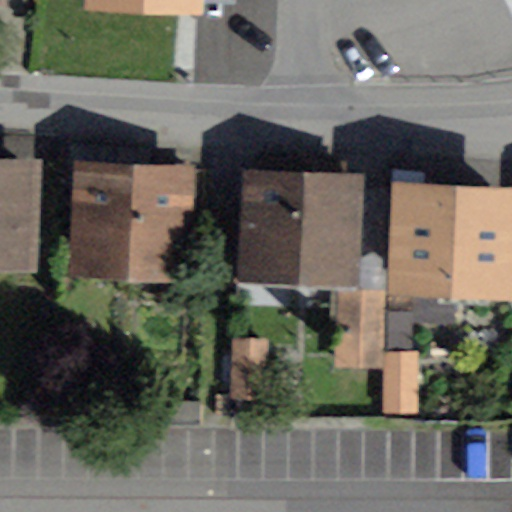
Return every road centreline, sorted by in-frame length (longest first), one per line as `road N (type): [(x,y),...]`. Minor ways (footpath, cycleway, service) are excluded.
road 1 (residential): [(304,126),(0,110)]
road 2 (residential): [(511,130),(304,126)]
road 3 (unclassified): [(304,126),(305,0)]
